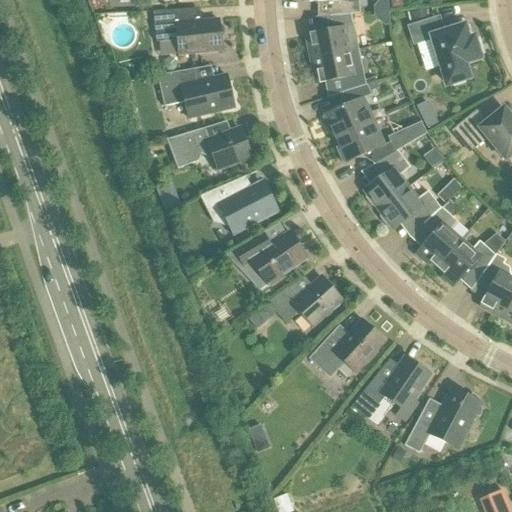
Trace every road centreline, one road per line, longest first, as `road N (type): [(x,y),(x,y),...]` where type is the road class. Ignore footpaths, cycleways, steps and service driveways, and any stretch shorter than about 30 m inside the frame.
road 1 (residential): [(511,367),(433,322),(339,225),(293,144),(262,0)]
road 2 (tertiary): [(151,511),(0,87)]
